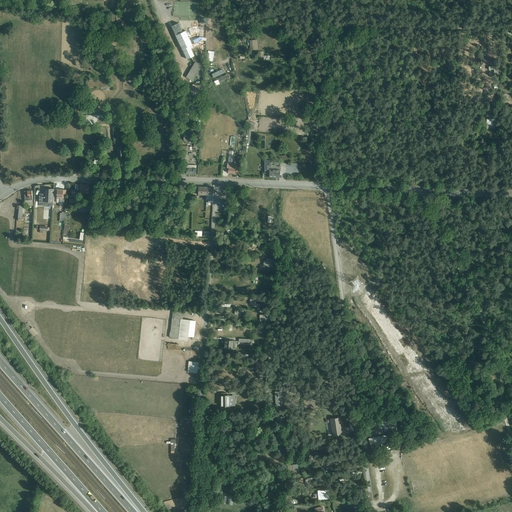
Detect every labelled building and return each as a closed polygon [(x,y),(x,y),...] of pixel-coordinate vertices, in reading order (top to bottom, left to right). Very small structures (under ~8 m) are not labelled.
[(193,44),(194,47),(205,42),(203,38),(206,36),(207,25),(208,2),(203,0),(200,37),(193,40),(195,43),(193,44)] [(179,23),(172,26),(176,35),(175,36),(178,42),(188,37),(186,31),(183,32),(179,23)] [(189,36),(188,37),(178,42),(182,51),(193,45),(189,36)] [(257,40),(250,40),(251,50),(258,50),(257,40)] [(199,71),(203,66),(195,62),(186,77),(193,81),(196,76),(199,77),(202,73),(199,71)] [(494,70),(494,76),(499,76),(498,66),(489,66),(489,70),(494,70)] [(211,73),(212,78),(224,74),(222,70),(211,73)] [(216,85),(230,79),(228,75),(226,76),(225,75),(218,78),(218,80),(214,82),(216,85)] [(86,81),(86,88),(101,87),(101,89),(110,89),(110,80),(106,80),(105,77),(89,78),(89,81),(86,81)] [(112,124),(112,115),(81,115),(81,124),(112,124)] [(495,129),(495,118),(487,117),(487,128),(495,129)] [(184,119),(184,140),(191,140),(191,133),(194,133),(194,130),(191,130),(192,126),(195,126),(196,119),(184,119)] [(248,121),(244,152),(248,152),(249,143),(250,144),(251,129),(254,130),(254,122),(248,121)] [(228,173),(240,174),(243,153),(239,153),(237,164),(227,163),(227,168),(229,168),(228,173)] [(269,177),(280,178),(280,166),(271,166),(271,160),(265,160),(264,173),(269,174),(269,177)] [(186,174),(196,174),(197,168),(193,168),(193,166),(190,166),(190,168),(187,167),(186,170),(185,170),(185,172),(186,172),(186,174)] [(83,194),(89,194),(89,185),(80,184),(80,185),(76,184),(76,191),(80,191),(79,194),(83,194)] [(206,200),(213,201),(213,187),(199,187),(198,195),(206,195),(206,200)] [(44,206),(53,206),(54,189),(45,189),(44,194),(39,194),(39,206),(44,206)] [(60,207),(64,207),(64,194),(66,194),(66,189),(63,189),(63,190),(57,189),(57,203),(59,203),(59,204),(60,204),(60,207)] [(28,206),(33,206),(32,190),(24,191),(25,203),(28,203),(28,206)] [(79,206),(79,212),(88,212),(88,204),(83,203),(82,206),(79,206)] [(231,225),(228,225),(228,232),(239,233),(239,230),(231,229),(231,225)] [(256,307),(259,307),(259,305),(256,304),(257,297),(254,297),(250,297),(250,304),(253,305),(253,307),(256,307)] [(184,312),(173,311),(170,330),(170,331),(169,338),(188,340),(190,320),(183,319),(184,312)] [(30,333),(35,329),(29,322),(27,324),(26,324),(24,325),(29,331),(28,331),(30,333)] [(235,349),(236,341),(225,340),(225,349),(235,349)] [(197,373),(198,362),(189,361),(188,372),(197,373)] [(229,396),(229,395),(221,395),(221,402),(220,407),(229,406),(229,396)] [(278,430),(285,430),(285,416),(277,416),(277,424),(278,424),(278,430)] [(332,436),(344,434),(343,428),(341,429),(340,418),(330,419),(332,436)] [(385,431),(396,429),(395,420),(372,424),(372,425),(368,426),(369,431),(384,428),(385,431)] [(225,426),(225,433),(227,433),(227,434),(233,434),(233,426),(225,426)] [(389,435),(369,439),(370,445),(390,441),(389,435)] [(298,438),(294,438),(294,444),(297,444),(297,445),(303,444),(303,437),(301,437),(301,436),(298,436),(298,438)] [(288,476),(296,475),(296,473),(299,473),(298,464),(287,466),(288,476)] [(329,489),(317,490),(318,500),(330,499),(329,489)]
